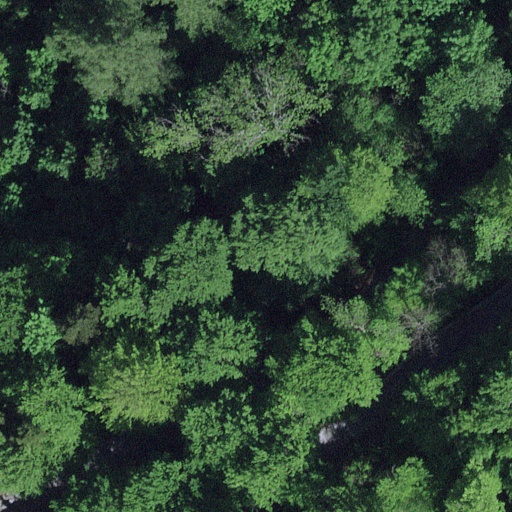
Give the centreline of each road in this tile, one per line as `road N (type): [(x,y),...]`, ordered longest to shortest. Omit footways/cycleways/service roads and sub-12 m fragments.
road 1 (track): [(1,511),(328,332),(371,299),(511,124)]
road 2 (track): [(169,511),(325,441),(511,306)]
